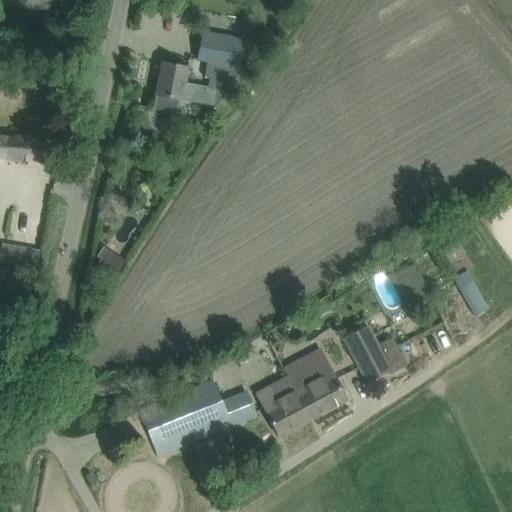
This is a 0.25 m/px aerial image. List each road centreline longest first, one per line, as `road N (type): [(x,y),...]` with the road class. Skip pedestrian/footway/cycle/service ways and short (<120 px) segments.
road 1 (unclassified): [(21,511),(121,0)]
road 2 (unknown): [(198,511),(511,307)]
